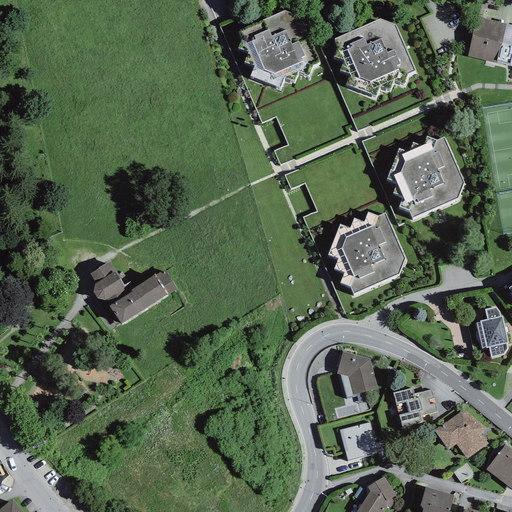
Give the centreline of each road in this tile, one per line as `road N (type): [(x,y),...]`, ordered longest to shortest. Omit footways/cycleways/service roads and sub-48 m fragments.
road 1 (tertiary): [(364,335),(325,335),(299,359),(296,392),(316,460),(302,511)]
road 2 (tertiary): [(511,428),(426,363),(364,335)]
road 3 (residential): [(364,335),(375,319),(410,300),(511,272)]
